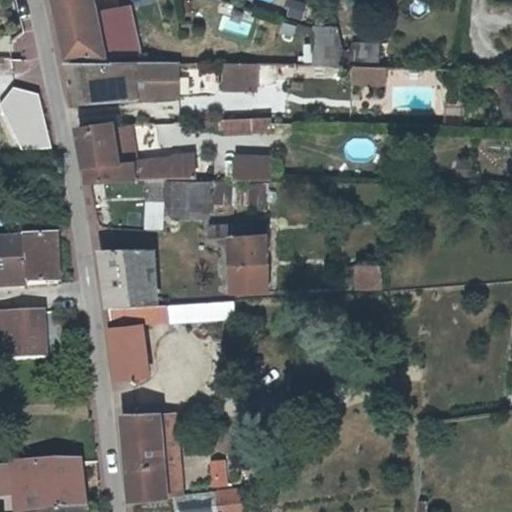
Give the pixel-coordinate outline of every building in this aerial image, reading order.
[(97,27),(90,0),(51,0),(66,57),(112,58),(109,27),(97,27)] [(221,35),(250,39),(252,24),(224,20),(221,35)] [(340,63),(341,24),(314,23),(313,63),(340,63)] [(69,69),(74,104),(115,102),(176,103),(177,70),(122,67),(122,75),(107,75),(106,70),(69,69)] [(221,68),(220,94),(253,96),(254,69),(221,68)] [(351,85),(355,88),(378,90),(383,86),(383,73),(351,71),(351,85)] [(462,122),(463,103),(444,103),(444,121),(462,122)] [(251,123),(251,136),(264,136),(264,130),(263,122),(251,123)] [(223,124),(223,137),(251,136),(251,123),(223,124)] [(109,131),(78,132),(91,185),(149,182),(167,181),(195,180),(191,157),(172,161),(168,165),(128,167),(127,160),(131,160),(124,130),(110,132),(109,131)] [(271,178),(271,151),(232,151),(232,178),(271,178)] [(167,181),(149,182),(152,198),(169,197),(168,184),(167,181)] [(168,184),(169,197),(171,205),(209,202),(208,182),(168,184)] [(266,224),(209,223),(210,243),(231,244),(232,290),(268,290),(266,224)] [(27,287),(59,285),(53,239),(19,242),(27,287)] [(0,289),(27,287),(19,242),(0,243),(0,289)] [(101,247),(112,304),(137,303),(129,249),(101,247)] [(155,250),(129,249),(137,303),(151,302),(159,302),(155,250)] [(381,290),(380,269),(350,270),(351,291),(381,290)] [(159,302),(151,302),(153,318),(169,317),(168,301),(159,302)] [(43,315),(0,316),(0,346),(4,347),(4,360),(44,358),(43,315)] [(110,331),(116,381),(147,377),(141,327),(110,331)] [(160,414),(123,417),(133,500),(167,497),(166,492),(179,490),(178,473),(165,474),(160,414)] [(173,414),(160,414),(165,474),(178,473),(173,414)] [(44,511),(82,511),(76,464),(0,469),(0,475),(1,498),(17,497),(17,504),(43,502),(44,511)] [(217,511),(246,511),(247,488),(218,488),(217,511)] [(215,511),(214,492),(207,493),(207,511),(215,511)] [(207,511),(207,493),(174,496),(174,511),(207,511)] [(402,511),(403,497),(395,497),(394,511),(402,511)] [(17,504),(18,511),(44,511),(43,502),(17,504)]
